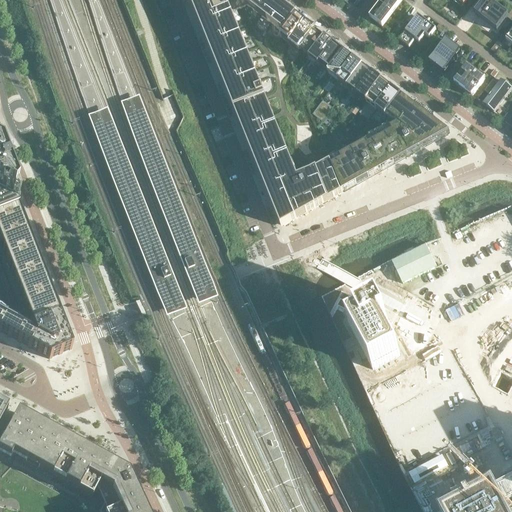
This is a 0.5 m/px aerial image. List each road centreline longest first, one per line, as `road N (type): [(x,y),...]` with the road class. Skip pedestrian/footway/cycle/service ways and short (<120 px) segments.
road 1 (residential): [(292,247),(456,339),(511,442)]
road 2 (residential): [(292,247),(277,253),(173,0)]
road 3 (secondary): [(11,125),(115,388)]
road 4 (secondary): [(136,379),(33,116)]
road 5 (residential): [(294,0),(488,148)]
road 6 (residential): [(507,162),(292,247)]
road 7 (secondary): [(190,511),(138,384)]
road 8 (secondary): [(116,392),(175,511)]
road 9 (residential): [(511,74),(416,1)]
